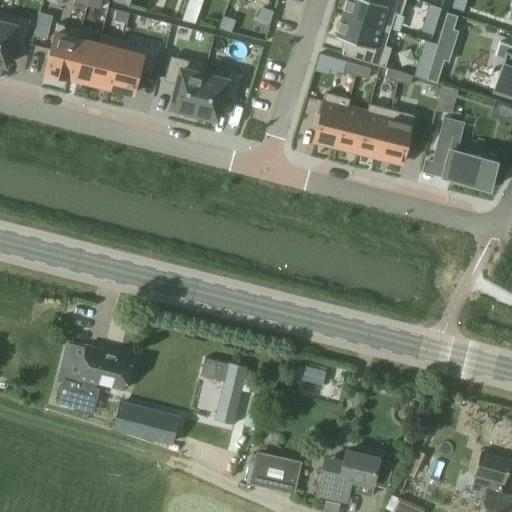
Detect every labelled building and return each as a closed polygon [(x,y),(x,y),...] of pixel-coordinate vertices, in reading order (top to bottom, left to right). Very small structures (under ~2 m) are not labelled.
[(101,0),(87,0),(86,6),(99,10),(101,0)] [(347,0),(342,16),(390,30),(395,14),(401,16),(405,0),(347,0)] [(454,0),(451,9),(463,12),(466,0),(454,0)] [(187,7),(183,19),(195,23),(199,11),(187,7)] [(261,8),(257,23),(268,27),(273,12),(261,8)] [(116,11),(114,20),(126,23),(129,14),(116,11)] [(0,12),(0,64),(4,66),(5,66),(11,42),(23,46),(30,20),(0,12)] [(342,16),(336,37),(346,41),(342,55),(385,68),(391,48),(385,46),(390,30),(342,16)] [(38,19),(34,37),(46,40),(51,23),(38,19)] [(424,21),(421,31),(433,35),(436,25),(424,21)] [(55,33),(45,72),(47,72),(47,73),(51,74),(69,79),(69,78),(68,77),(78,39),(79,39),(81,30),(57,24),(55,33)] [(436,45),(426,80),(434,83),(436,83),(443,60),(448,61),(457,31),(453,30),(442,27),(436,45)] [(99,45),(89,83),(110,88),(122,41),(100,35),(98,44),(99,45)] [(78,39),(68,77),(69,78),(89,83),(99,45),(98,44),(79,39),(78,39)] [(122,41),(110,88),(132,94),(133,94),(139,72),(151,75),(152,73),(157,50),(122,41)] [(424,41),(414,77),(415,77),(426,80),(436,45),(430,43),(424,41)] [(503,59),(493,91),(511,96),(511,49),(508,48),(509,46),(500,43),(495,57),(503,59)] [(170,57),(164,82),(176,85),(170,109),(172,109),(177,110),(177,113),(193,117),(205,70),(206,70),(207,66),(188,61),(170,57)] [(345,62),(343,72),(355,76),(358,66),(345,62)] [(358,66),(355,76),(367,79),(370,70),(358,66)] [(388,69),(385,78),(397,82),(400,72),(388,69)] [(205,70),(193,117),(209,121),(210,119),(215,120),(217,121),(223,97),(235,100),(242,75),(228,71),(226,76),(206,70),(205,70)] [(400,72),(397,82),(410,86),(412,76),(400,72)] [(442,86),(436,109),(445,112),(451,114),(457,90),(442,86)] [(317,128),(314,141),(337,147),(346,109),(347,109),(350,99),(326,93),(320,115),(317,115),(314,127),(317,128)] [(367,114),(358,152),(379,157),(391,110),(369,104),(366,114),(367,114)] [(346,109),(337,147),(358,152),(367,114),(366,114),(347,109),(346,109)] [(391,110),(379,157),(402,163),(414,116),(409,115),(391,110)] [(443,117),(432,161),(446,164),(444,175),(472,182),(471,185),(489,190),(496,162),(457,151),(464,123),(443,117)] [(57,407),(93,415),(99,389),(95,388),(97,384),(124,391),(132,358),(85,346),(77,379),(76,383),(64,380),(57,407)] [(235,416),(246,369),(204,358),(200,376),(224,382),(217,411),(235,416)] [(301,377),(303,367),(296,365),(294,375),(301,377)] [(322,386),(326,372),(305,366),(302,380),(322,386)] [(170,445),(177,417),(132,406),(125,433),(170,445)] [(373,485),(379,456),(345,448),(342,460),(325,456),(316,495),(346,502),(349,492),(371,497),(373,489),(374,486),(373,485)] [(479,511),(511,511),(511,496),(501,493),(503,485),(504,486),(511,460),(480,451),(473,477),(490,482),(488,489),(487,488),(479,511)] [(249,484),(295,494),(302,462),(256,452),(249,484)] [(399,498),(393,511),(394,511),(422,511),(424,509),(399,498)]
